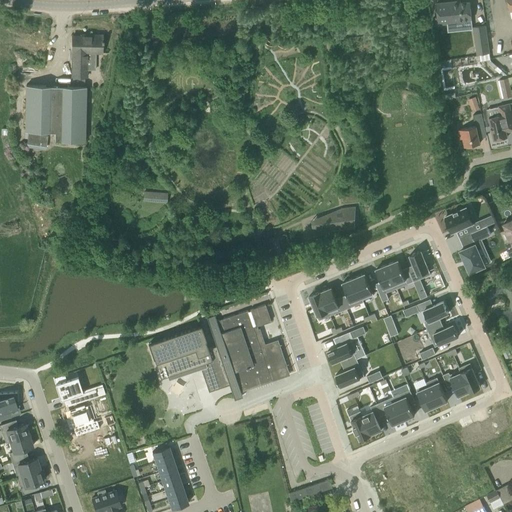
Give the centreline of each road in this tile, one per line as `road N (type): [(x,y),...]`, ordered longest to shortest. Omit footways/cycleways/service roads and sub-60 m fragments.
road 1 (residential): [(312,378),(289,288),(312,271),(420,230),(439,241),(497,385),(485,403),(341,463)]
road 2 (residential): [(62,6),(23,211)]
road 3 (residential): [(77,511),(33,379),(0,369)]
